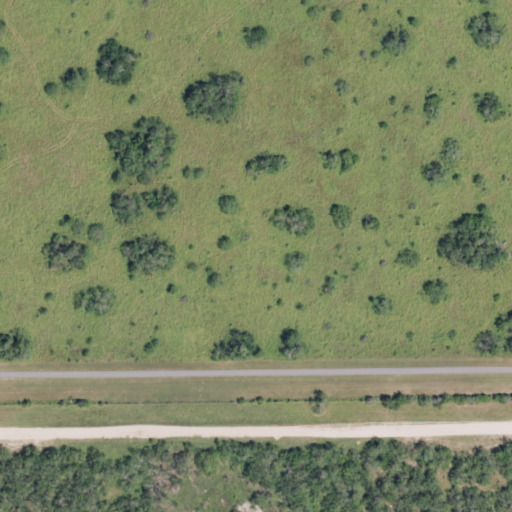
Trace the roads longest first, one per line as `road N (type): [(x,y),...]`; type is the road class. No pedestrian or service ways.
road 1 (residential): [(0,434),(511,426)]
road 2 (residential): [(0,381),(511,376)]
